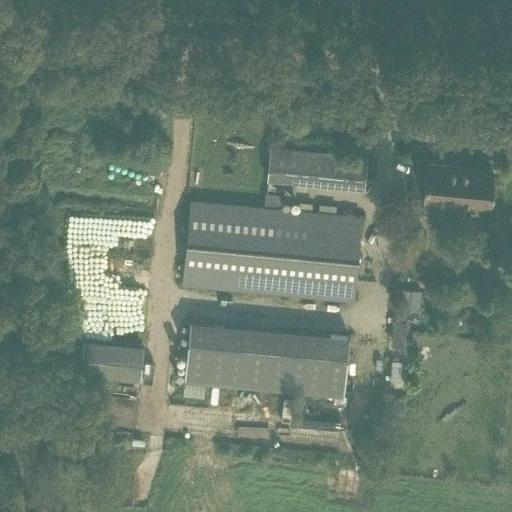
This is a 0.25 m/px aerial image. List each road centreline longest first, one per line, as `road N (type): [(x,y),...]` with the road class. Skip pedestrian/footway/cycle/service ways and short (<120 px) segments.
road 1 (unclassified): [(511,76),(0,31)]
road 2 (track): [(17,511),(0,380)]
